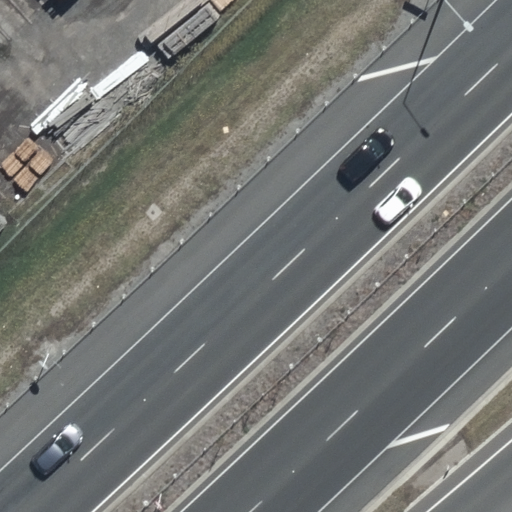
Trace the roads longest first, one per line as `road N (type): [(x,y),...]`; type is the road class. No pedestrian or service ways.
road 1 (trunk): [(15,511),(511,44)]
road 2 (trunk): [(511,262),(248,511)]
